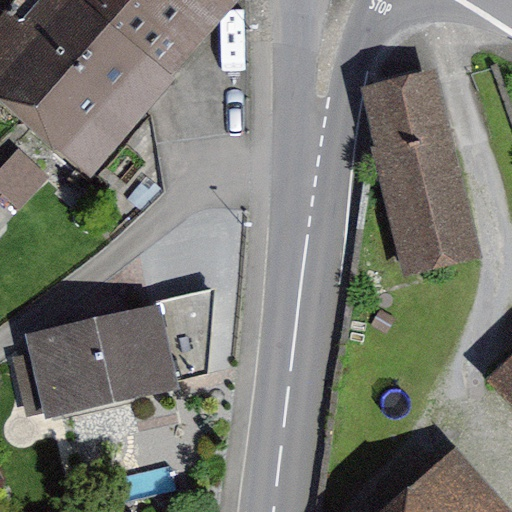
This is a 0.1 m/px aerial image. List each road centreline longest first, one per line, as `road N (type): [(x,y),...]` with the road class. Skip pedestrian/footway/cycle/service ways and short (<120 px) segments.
road 1 (tertiary): [(272,511),(328,43),(341,0)]
road 2 (unknown): [(0,353),(225,165),(315,154)]
